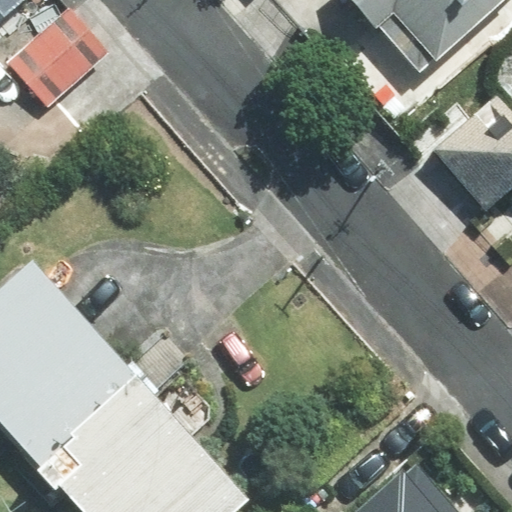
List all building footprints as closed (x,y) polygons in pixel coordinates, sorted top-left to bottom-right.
[(511,0),(345,0),(367,30),(336,62),(399,130),(511,32),(511,0)] [(99,71),(55,22),(4,69),(49,118),(99,71)] [(511,117),(490,135),(470,111),(424,149),(484,220),(511,196),(511,117)] [(234,511),(249,499),(33,259),(0,287),(0,426),(77,511),(234,511)] [(470,511),(414,449),(342,511),(470,511)]
